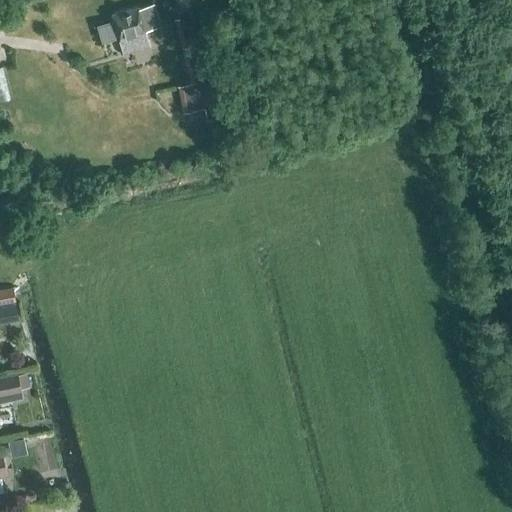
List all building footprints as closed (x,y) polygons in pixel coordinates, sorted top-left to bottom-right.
[(176,0),(179,11),(192,9),(190,0),(176,0)] [(139,7),(113,15),(114,22),(99,26),(103,42),(119,38),(123,54),(151,46),(146,31),(157,28),(151,8),(140,11),(139,7)] [(185,111),(208,105),(202,80),(208,79),(193,16),(174,20),(190,84),(179,86),(185,111)] [(0,324),(21,320),(17,303),(0,307),(0,324)] [(18,373),(0,376),(0,394),(21,390),(21,389),(31,387),(28,372),(18,374),(18,373)] [(8,443),(11,459),(27,456),(24,440),(8,443)]
